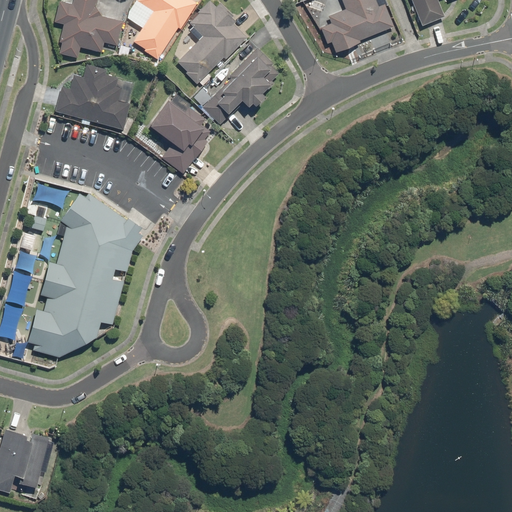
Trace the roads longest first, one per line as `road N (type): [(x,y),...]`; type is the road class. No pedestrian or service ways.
road 1 (residential): [(326,96),(258,148),(194,220),(173,258)]
road 2 (residential): [(0,192),(34,68),(14,0)]
road 3 (residential): [(511,38),(395,66),(326,96)]
road 4 (residential): [(149,344),(64,396),(0,384)]
road 5 (residential): [(173,258),(177,286),(200,326),(196,345),(186,355),(163,356),(149,344)]
